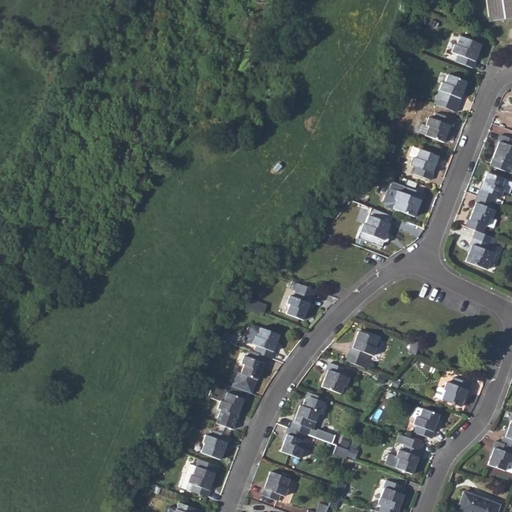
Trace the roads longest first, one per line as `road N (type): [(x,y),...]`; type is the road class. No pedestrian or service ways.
road 1 (residential): [(424,263),(390,272),(308,349),(259,427),(226,511)]
road 2 (residential): [(511,73),(492,87),(424,263)]
road 3 (residential): [(426,511),(445,459),(481,417),(511,344)]
